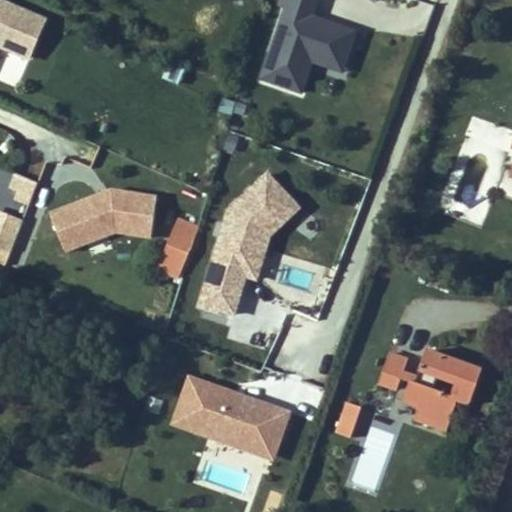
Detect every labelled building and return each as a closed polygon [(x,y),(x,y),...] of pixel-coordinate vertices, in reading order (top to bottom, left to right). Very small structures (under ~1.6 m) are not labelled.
[(0,0),(0,81),(18,88),(46,17),(0,0)] [(313,67),(347,77),(360,29),(315,17),(320,0),(281,0),(258,83),(304,96),(313,67)] [(242,117),(244,103),(218,100),(217,113),(242,117)] [(221,213),(198,309),(237,318),(244,285),(264,268),(271,242),(302,216),(294,250),(329,222),(307,217),(266,166),(263,178),(221,213)] [(28,207),(36,183),(16,176),(8,201),(28,207)] [(64,257),(156,226),(142,184),(50,215),(64,257)] [(0,255),(8,259),(22,221),(0,212),(0,255)] [(178,279),(190,250),(170,242),(158,271),(178,279)] [(244,285),(243,319),(261,320),(262,304),(277,305),(278,286),(244,285)] [(451,423),(458,400),(469,404),(481,371),(427,352),(419,377),(418,381),(412,379),(404,401),(420,408),(419,411),(451,423)] [(397,390),(403,375),(404,371),(408,361),(390,354),(380,384),(397,390)] [(419,377),(404,371),(403,375),(412,379),(418,381),(419,377)] [(186,376),(170,429),(273,460),(289,407),(259,398),(186,376)] [(351,439),(361,407),(344,401),(334,434),(351,439)] [(447,431),(451,423),(419,411),(415,420),(447,431)] [(268,489),(261,511),(276,511),(282,492),(268,489)]
